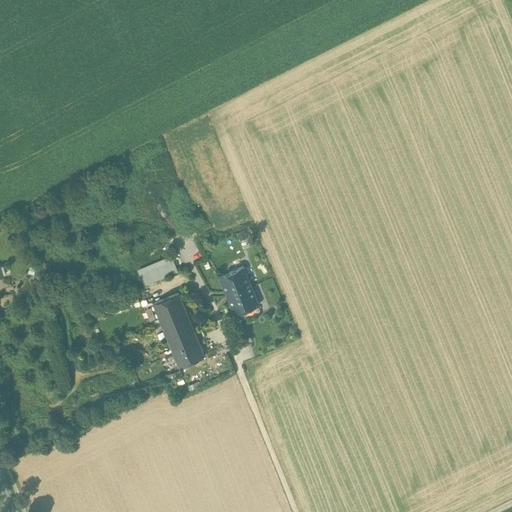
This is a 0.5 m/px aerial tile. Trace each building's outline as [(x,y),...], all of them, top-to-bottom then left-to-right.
[(171,256),(139,269),(144,282),(176,269),(171,256)] [(243,266),(219,276),(234,314),(259,304),(243,266)] [(191,323),(178,292),(153,303),(166,335),(174,332),(176,335),(183,331),(182,327),(191,323)] [(148,317),(154,314),(151,306),(145,309),(148,317)] [(191,323),(182,327),(183,331),(176,335),(174,332),(166,335),(179,366),(204,355),(191,323)]
